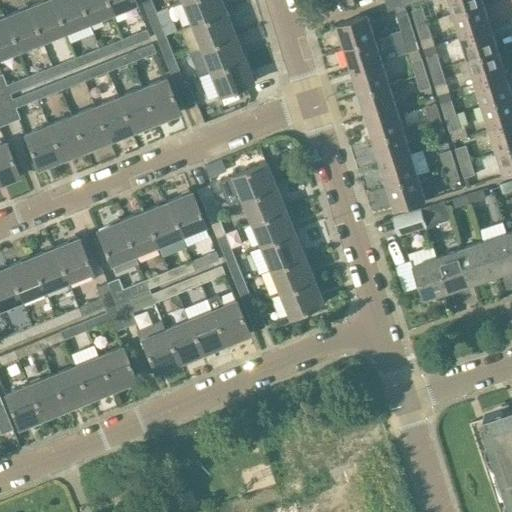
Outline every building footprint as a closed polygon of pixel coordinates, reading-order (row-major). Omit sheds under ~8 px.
[(53,0),(44,0),(29,6),(42,40),(66,31),(53,0)] [(80,0),(53,0),(66,31),(89,22),(80,0)] [(80,0),(89,22),(112,13),(107,0),(80,0)] [(136,3),(134,0),(107,0),(112,13),(136,3)] [(156,12),(150,0),(141,0),(147,15),(156,12)] [(226,11),(221,0),(186,0),(182,2),(191,25),(226,11)] [(412,2),(411,0),(385,0),(388,9),(412,2)] [(482,0),(448,0),(453,14),(484,4),(482,0)] [(484,4),(453,14),(460,36),(491,27),(484,4)] [(42,40),(29,6),(5,16),(19,50),(42,40)] [(422,6),(412,10),(416,25),(427,22),(422,6)] [(226,11),(191,25),(201,48),(235,35),(226,11)] [(407,11),(396,14),(401,30),(412,26),(407,11)] [(156,12),(147,15),(157,39),(165,36),(156,12)] [(367,15),(337,24),(345,48),(375,38),(367,15)] [(0,17),(0,57),(19,50),(5,16),(0,17)] [(432,35),(427,22),(416,25),(420,39),(432,35)] [(416,40),(412,26),(401,30),(405,44),(416,40)] [(498,50),(491,27),(460,36),(467,59),(498,50)] [(146,28),(122,38),(125,46),(149,37),(146,28)] [(244,58),(235,35),(201,48),(210,72),(244,58)] [(165,36),(157,39),(166,62),(174,59),(165,36)] [(99,47),(102,55),(125,46),(122,38),(99,47)] [(382,61),(375,38),(345,48),(352,71),(382,61)] [(151,43),(128,52),(131,60),(155,51),(151,43)] [(76,57),(79,65),(102,55),(99,47),(76,57)] [(498,50),(467,59),(475,82),(505,72),(498,50)] [(131,60),(128,52),(105,61),(108,69),(131,60)] [(437,52),(426,55),(431,71),(442,67),(437,52)] [(76,57),(52,66),(56,74),(79,65),(76,57)] [(422,57),(410,60),(415,76),(426,72),(422,57)] [(219,96),(254,82),(244,58),(210,72),(219,96)] [(174,59),(166,62),(175,86),(183,82),(183,81),(174,59)] [(82,70),(85,79),(108,69),(105,61),(82,70)] [(389,84),(382,61),(352,71),(359,94),(389,84)] [(29,75),(32,83),(56,74),(52,66),(29,75)] [(446,81),(442,67),(431,71),(435,85),(446,81)] [(82,70),(58,80),(61,88),(85,79),(82,70)] [(431,86),(426,72),(415,76),(419,90),(431,86)] [(511,95),(511,93),(505,72),(475,82),(482,105),(511,95)] [(10,92),(7,84),(6,84),(2,73),(0,73),(0,99),(11,95),(10,92)] [(32,83),(29,75),(7,84),(10,92),(32,83)] [(166,78),(142,87),(156,121),(180,112),(166,78)] [(35,89),(38,97),(61,88),(58,80),(35,89)] [(183,82),(175,86),(184,108),(196,104),(187,81),(186,80),(183,81),(183,82)] [(389,84),(359,94),(366,116),(396,107),(389,84)] [(142,87),(119,97),(132,131),(156,121),(142,87)] [(35,89),(12,98),(16,106),(38,97),(35,89)] [(15,106),(16,106),(12,98),(11,95),(0,99),(0,102),(8,122),(19,117),(15,106)] [(511,95),(482,105),(489,128),(511,120),(511,95)] [(119,97),(96,106),(109,140),(132,131),(119,97)] [(451,98),(440,101),(445,117),(456,113),(451,98)] [(436,103),(425,106),(430,121),(441,118),(436,103)] [(96,106),(72,115),(86,149),(109,140),(96,106)] [(396,107),(366,116),(374,139),(404,130),(396,107)] [(460,127),(456,113),(445,117),(449,131),(460,127)] [(49,124),(62,158),(86,149),(72,115),(49,124)] [(446,132),(441,118),(430,121),(434,135),(446,132)] [(511,120),(489,128),(496,151),(511,145),(511,120)] [(25,134),(38,168),(62,158),(49,124),(25,134)] [(404,130),(374,139),(381,162),(411,152),(404,130)] [(0,182),(20,175),(6,141),(0,143),(0,182)] [(466,144),(455,147),(460,162),(470,159),(466,144)] [(503,174),(511,171),(511,145),(496,151),(503,174)] [(451,149),(440,153),(444,167),(455,163),(451,149)] [(411,152),(381,162),(388,185),(418,175),(411,152)] [(475,173),(470,159),(460,162),(464,177),(475,173)] [(229,205),(241,200),(275,185),(266,162),(219,181),(229,205)] [(460,178),(455,163),(444,167),(449,181),(460,178)] [(395,208),(426,199),(418,175),(388,185),(395,208)] [(511,188),(511,178),(500,183),(503,191),(511,188)] [(208,213),(215,210),(215,209),(218,208),(208,184),(197,189),(207,213),(208,213)] [(285,209),(275,185),(241,200),(250,223),(285,209)] [(485,197),(483,188),(467,193),(470,201),(485,197)] [(191,191),(168,200),(182,235),(205,225),(191,191)] [(455,206),(470,201),(467,193),(453,197),(455,206)] [(144,210),(158,245),(182,235),(168,200),(144,210)] [(436,203),(420,207),(423,216),(424,216),(426,225),(445,219),(440,202),(436,203)] [(399,233),(426,225),(424,216),(423,216),(420,207),(393,216),(399,233)] [(285,209),(250,223),(260,246),(294,232),(285,209)] [(144,210),(121,219),(134,254),(158,245),(144,210)] [(208,213),(207,213),(216,237),(225,233),(215,210),(208,213)] [(97,229),(111,264),(134,254),(121,219),(97,229)] [(304,255),(294,232),(260,246),(269,269),(304,255)] [(511,269),(511,248),(507,232),(483,240),(495,275),(511,269)] [(216,237),(226,260),(234,257),(225,233),(216,237)] [(92,271),(78,237),(54,247),(68,281),(92,271)] [(495,275),(483,240),(460,248),(472,283),(495,275)] [(54,247),(30,256),(44,291),(68,281),(54,247)] [(433,247),(412,254),(415,264),(412,264),(412,265),(400,269),(407,289),(419,285),(424,299),(448,291),(437,256),(436,256),(433,247)] [(472,283),(460,248),(437,256),(448,291),(472,283)] [(219,258),(215,250),(192,260),(195,268),(219,258)] [(304,255),(269,269),(279,293),(314,279),(304,255)] [(44,291),(30,256),(7,266),(21,300),(44,291)] [(234,257),(226,260),(235,283),(243,280),(234,257)] [(168,269),(171,278),(195,268),(192,260),(168,269)] [(224,273),(220,264),(197,274),(201,282),(224,273)] [(0,308),(21,300),(7,266),(0,268),(0,308)] [(144,279),(148,287),(171,278),(168,269),(144,279)] [(201,282),(197,274),(173,284),(176,292),(201,282)] [(115,278),(107,281),(116,304),(149,290),(148,287),(144,279),(123,288),(118,277),(115,278)] [(289,316),(323,302),(314,279),(279,293),(289,316)] [(243,280),(235,283),(245,307),(253,304),(253,302),(243,280)] [(100,297),(78,306),(81,315),(103,306),(105,309),(116,305),(107,281),(96,286),(100,297)] [(176,292),(173,284),(150,293),(153,302),(176,292)] [(149,290),(116,304),(116,305),(125,326),(133,322),(136,321),(132,311),(153,302),(150,293),(150,291),(149,290)] [(207,299),(206,299),(210,310),(211,309),(225,343),(249,333),(235,299),(222,305),(218,295),(207,299)] [(253,304),(245,307),(254,330),(265,325),(256,303),(256,301),(253,302),(253,304)] [(84,320),(84,321),(87,329),(109,320),(114,330),(125,326),(116,305),(105,309),(106,311),(84,320)] [(81,315),(78,306),(54,316),(58,324),(81,315)] [(210,310),(187,319),(201,352),(225,343),(211,309),(210,310)] [(58,324),(54,316),(31,325),(35,333),(58,324)] [(187,319),(164,328),(178,362),(201,352),(187,319)] [(84,320),(61,329),(65,338),(87,329),(84,321),(84,320)] [(31,325),(8,335),(11,343),(35,333),(31,325)] [(140,338),(154,372),(178,362),(164,328),(140,338)] [(61,329),(38,339),(41,348),(65,338),(61,329)] [(0,337),(0,347),(11,343),(8,335),(0,337)] [(41,348),(38,339),(13,349),(17,358),(41,348)] [(122,346),(98,355),(111,389),(135,379),(122,346)] [(0,354),(0,364),(17,358),(13,349),(0,354)] [(111,389),(98,355),(75,365),(89,398),(111,389)] [(75,365),(52,374),(65,408),(89,398),(75,365)] [(52,374),(28,384),(42,418),(65,408),(52,374)] [(4,394),(18,427),(42,418),(28,384),(4,394)] [(0,431),(1,433),(12,428),(2,404),(0,405),(0,431)] [(511,511),(511,407),(470,422),(499,511),(511,511)] [(330,469),(335,489),(252,511),(373,511),(359,460),(330,469)] [(134,497),(129,485),(109,493),(114,505),(134,497)]
